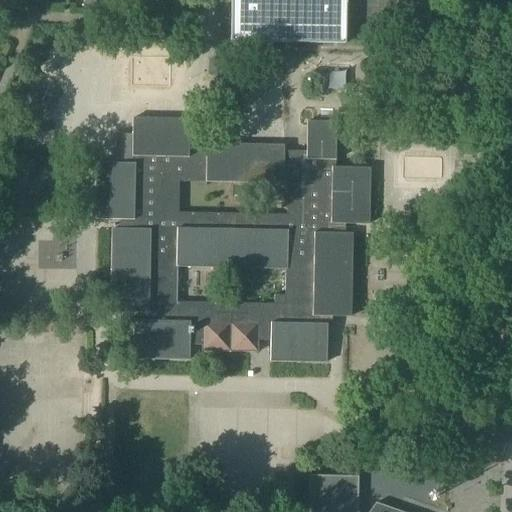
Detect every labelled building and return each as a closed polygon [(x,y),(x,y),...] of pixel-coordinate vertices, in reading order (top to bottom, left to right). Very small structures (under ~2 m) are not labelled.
[(231,0),(231,42),(345,44),(345,18),(383,19),(387,5),(428,19),(434,0),(231,0)] [(134,359),(190,360),(190,344),(202,344),(202,351),(258,352),(259,335),(272,335),(270,361),(326,362),(327,316),(351,316),(353,233),(339,233),(340,224),(369,224),(370,196),(306,195),(307,168),(290,167),(290,159),(284,159),(284,151),(284,146),(226,145),(207,145),(207,150),(189,150),(189,120),(133,119),(133,135),(132,164),(115,163),(97,163),(96,218),(125,219),(125,229),(112,229),(111,312),(134,312),(134,359)] [(290,167),(307,168),(306,195),(370,196),(370,169),(335,168),(336,122),(307,121),(307,152),(284,151),(284,159),(290,159),(290,167)] [(116,135),(115,163),(132,164),(133,135),(116,135)] [(408,511),(376,501),(367,511),(356,511),(358,511),(359,475),(310,473),(308,511),(408,511)]
